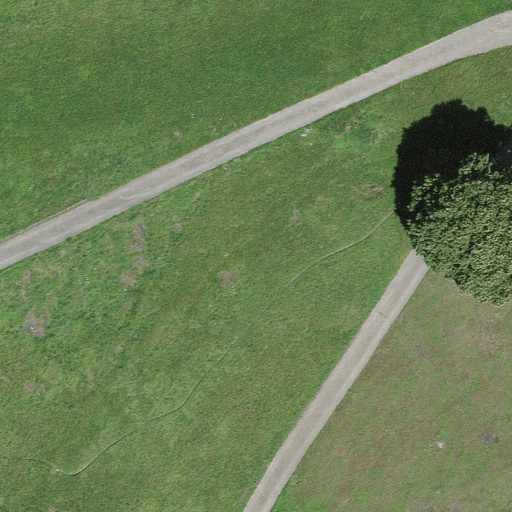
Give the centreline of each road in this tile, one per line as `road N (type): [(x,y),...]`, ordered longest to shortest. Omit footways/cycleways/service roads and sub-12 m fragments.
road 1 (track): [(511,15),(0,250)]
road 2 (track): [(262,511),(277,476),(425,254),(511,154)]
